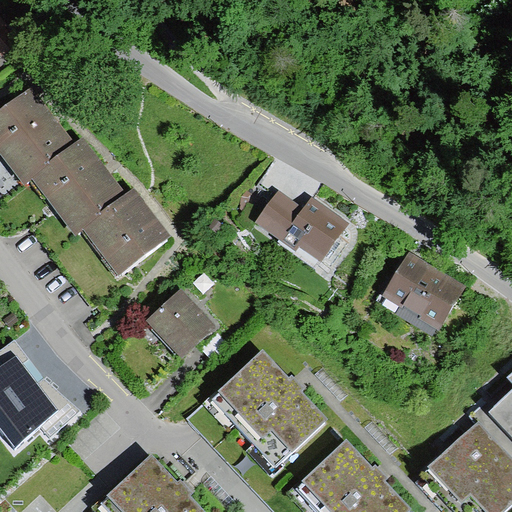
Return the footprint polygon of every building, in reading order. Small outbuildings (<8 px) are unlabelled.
[(0,74),(23,57),(0,27),(0,74)] [(36,177),(70,152),(27,95),(0,115),(0,148),(27,184),(36,177)] [(78,145),(70,152),(36,177),(59,207),(79,234),(86,229),(121,202),(78,145)] [(303,213),(278,195),(258,223),(284,242),(290,234),(301,242),(299,246),(330,268),(348,242),(340,236),(346,227),(311,202),(303,213)] [(130,196),(121,202),(86,229),(121,276),(166,243),(130,196)] [(59,207),(34,225),(96,307),(127,284),(121,276),(86,229),(79,234),(59,207)] [(423,277),(404,265),(386,295),(439,328),(462,291),(427,270),(423,277)] [(210,329),(181,297),(153,324),(182,355),(210,329)] [(327,425),(261,355),(209,403),(275,474),(327,425)] [(37,385),(17,358),(0,370),(0,431),(15,451),(40,428),(50,439),(80,412),(44,380),(37,385)] [(511,393),(494,411),(511,430),(511,393)] [(484,443),(472,430),(415,484),(441,511),(504,511),(511,505),(511,462),(505,455),(490,439),(484,443)] [(406,511),(344,445),(292,493),(309,511),(406,511)] [(198,511),(150,461),(101,506),(106,511),(198,511)]
